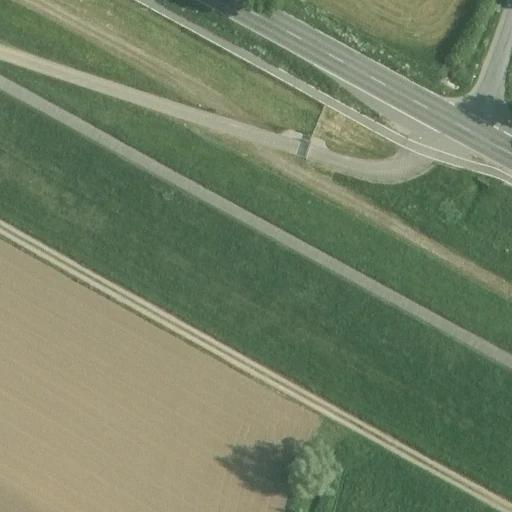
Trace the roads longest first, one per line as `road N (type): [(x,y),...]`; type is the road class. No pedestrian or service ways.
road 1 (track): [(0,231),(505,511)]
road 2 (track): [(23,0),(511,295)]
road 3 (track): [(0,57),(291,144),(370,183),(419,186),(461,159),(472,136)]
road 4 (secondary): [(472,136),(223,0)]
